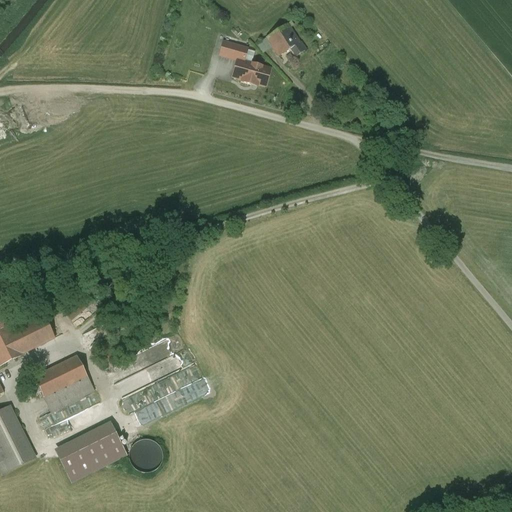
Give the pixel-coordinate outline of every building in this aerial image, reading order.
[(307,46),(289,20),(267,35),(280,54),(289,48),(294,55),(307,46)] [(253,47),(225,39),(221,56),(239,61),(234,77),(268,87),(273,70),(248,62),(253,47)] [(88,294),(62,311),(69,320),(94,303),(88,294)] [(0,311),(0,367),(22,356),(22,355),(55,339),(43,317),(11,333),(0,311)] [(119,363),(109,342),(94,349),(104,371),(119,363)] [(155,398),(195,381),(182,352),(142,369),(147,381),(154,378),(158,385),(151,388),(155,398)] [(76,358),(33,379),(51,414),(94,393),(76,358)] [(0,468),(3,475),(35,459),(9,408),(0,412),(0,468)] [(55,451),(58,458),(113,431),(109,424),(55,451)] [(58,458),(71,483),(125,456),(113,431),(58,458)] [(150,441),(145,441),(141,441),(137,443),(133,446),(131,450),(129,455),(129,459),(130,464),(132,468),(135,471),(139,474),(143,475),(148,476),(152,475),(156,473),(160,470),(162,466),(164,462),(164,457),(163,453),(161,448),(158,445),(154,442),(150,441)]
